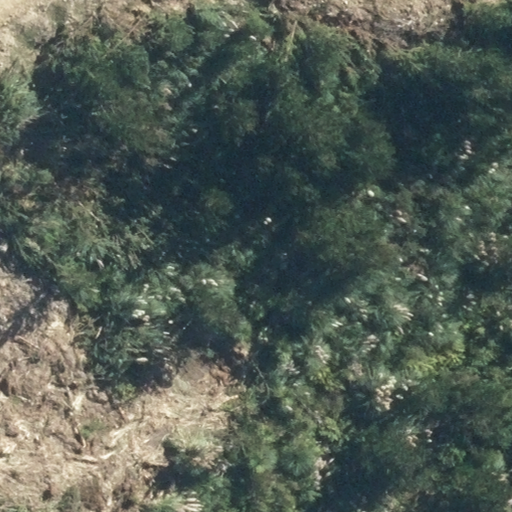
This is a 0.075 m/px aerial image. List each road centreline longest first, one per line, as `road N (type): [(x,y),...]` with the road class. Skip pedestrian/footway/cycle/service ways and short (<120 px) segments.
road 1 (trunk): [(0,355),(448,59),(511,4)]
road 2 (trunk): [(511,119),(0,466)]
